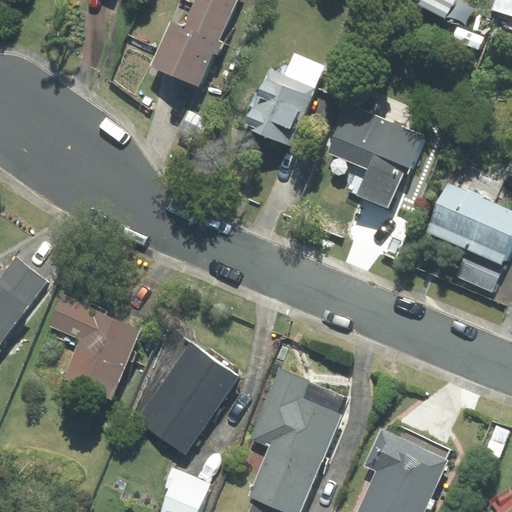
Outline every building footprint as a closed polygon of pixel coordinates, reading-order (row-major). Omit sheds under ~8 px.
[(183,0),(150,75),(198,96),(240,0),(183,0)] [(234,143),(282,163),(322,68),(293,55),(284,78),(265,70),(234,143)] [(346,203),(388,220),(422,137),(345,106),(329,146),(363,160),(346,203)] [(499,292),(511,261),(511,213),(448,186),(427,237),(470,255),(461,276),(499,292)] [(0,352),(54,284),(20,257),(0,281),(0,352)] [(139,332),(61,300),(32,372),(110,404),(139,332)] [(249,385),(192,344),(134,424),(191,465),(249,385)] [(314,511),(349,425),(291,402),(299,382),(274,372),(247,440),(268,456),(246,511),(314,511)] [(510,433),(494,429),(484,470),(500,474),(510,433)] [(355,511),(432,511),(453,466),(378,434),(363,467),(373,471),(355,511)] [(204,511),(213,490),(169,472),(163,488),(167,490),(157,511),(204,511)] [(511,511),(511,497),(488,511),(511,511)]
